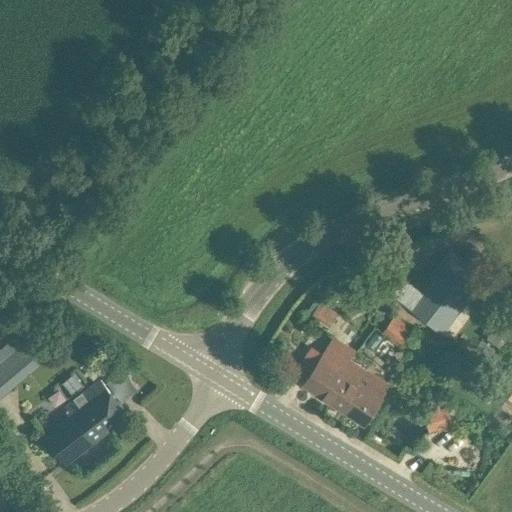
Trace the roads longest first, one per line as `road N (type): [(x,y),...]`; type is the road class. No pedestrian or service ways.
road 1 (tertiary): [(213,375),(256,286),(300,248),(511,168)]
road 2 (tertiary): [(441,511),(213,375)]
road 3 (tertiary): [(213,375),(0,248)]
road 4 (unclassified): [(104,511),(130,499),(194,420),(213,375)]
